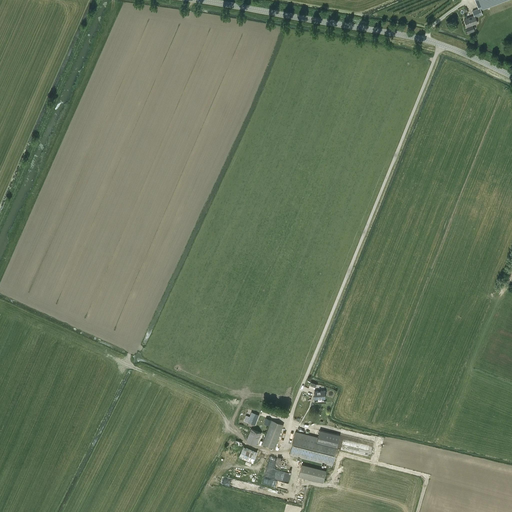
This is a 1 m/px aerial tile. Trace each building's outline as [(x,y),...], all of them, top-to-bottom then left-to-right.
[(481,10),(507,0),(475,0),(478,9),(473,11),(474,16),(464,19),(467,28),(466,28),(468,33),(474,31),(472,25),(477,23),(475,17),(482,15),(481,11),(481,10)] [(325,398),(324,391),(314,391),(315,399),(325,398)] [(259,414),(251,410),(246,420),(254,424),(259,414)] [(274,449),(281,430),(284,425),(271,420),(269,426),(262,444),(274,449)] [(256,445),(261,433),(251,429),(246,441),(256,445)] [(325,439),(325,437),(318,436),(318,438),(296,432),(290,455),(332,465),(338,443),(325,439)] [(253,462),(257,452),(243,446),(238,456),(253,462)] [(269,457),(266,477),(276,479),(276,482),(272,481),(272,482),(270,482),(269,486),(294,490),(295,485),(286,483),(288,472),(274,470),(276,458),(269,457)] [(323,482),(326,470),(302,464),(301,470),(299,476),(314,480),(323,482)]
